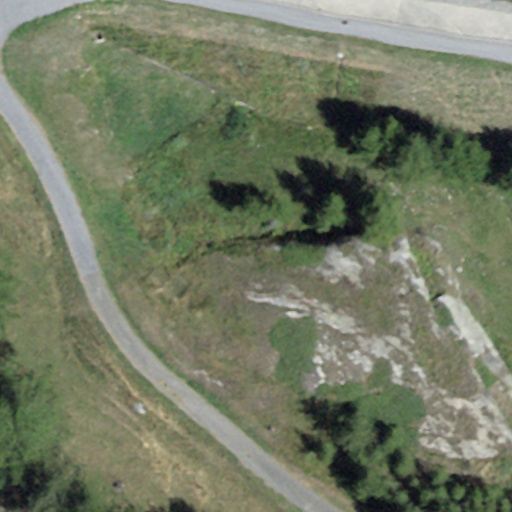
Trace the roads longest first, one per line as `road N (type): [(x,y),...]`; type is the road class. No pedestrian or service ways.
road 1 (track): [(0,92),(56,183),(91,278),(127,343),(157,377),(325,511)]
road 2 (residential): [(511,38),(298,0)]
